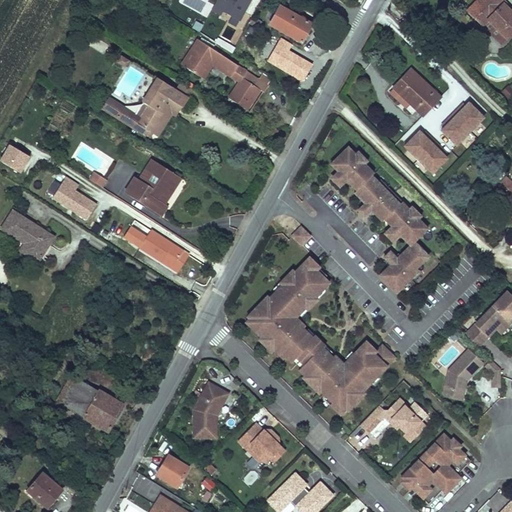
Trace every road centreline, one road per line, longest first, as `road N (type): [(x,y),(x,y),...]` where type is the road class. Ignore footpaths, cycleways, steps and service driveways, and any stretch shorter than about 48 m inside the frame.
road 1 (residential): [(203,320),(402,511)]
road 2 (residential): [(274,191),(416,331)]
road 3 (tertiary): [(365,22),(274,191)]
road 4 (tertiary): [(203,320),(117,477)]
road 5 (tertiary): [(274,191),(203,320)]
